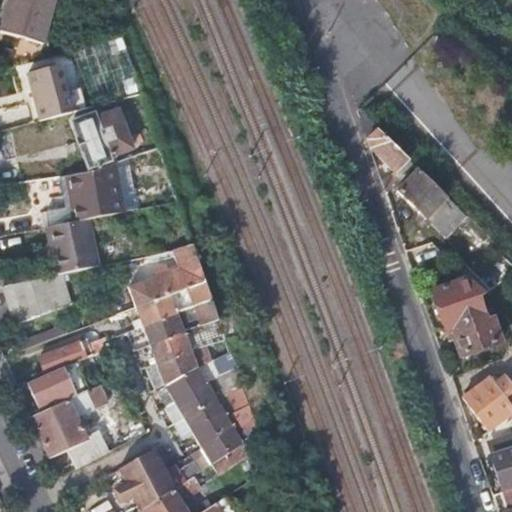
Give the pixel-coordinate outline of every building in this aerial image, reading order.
[(0,70),(40,59),(56,0),(10,0),(1,31),(4,32),(0,70)] [(43,119),(74,111),(59,63),(30,73),(43,119)] [(94,114),(72,122),(90,169),(112,160),(110,156),(132,147),(128,136),(132,134),(135,131),(132,123),(128,121),(122,123),(118,110),(96,119),(94,114)] [(395,172),(409,158),(378,127),(367,138),(370,146),(395,172)] [(400,177),(414,163),(409,158),(395,172),(400,177)] [(87,219),(123,212),(113,164),(92,172),(66,176),(71,206),(42,212),(45,227),(48,226),(87,219)] [(450,231),(466,214),(418,167),(396,189),(424,217),(430,211),(450,231)] [(385,191),(400,177),(395,172),(383,184),(385,191)] [(59,273),(97,265),(87,219),(48,226),(59,273)] [(189,287),(206,281),(193,244),(172,249),(179,268),(129,287),(137,306),(170,294),(189,287)] [(63,306),(56,274),(5,285),(2,285),(12,325),(63,306)] [(487,294),(471,279),(433,291),(445,327),(452,325),(461,354),(502,342),(494,318),(487,320),(478,297),(487,294)] [(196,305),(212,299),(206,281),(189,287),(196,305)] [(144,325),(177,313),(174,303),(170,294),(137,306),(144,325)] [(202,325),(219,319),(212,299),(196,305),(195,306),(197,311),(191,314),(193,318),(198,316),(202,325)] [(174,303),(177,313),(187,309),(184,300),(174,303)] [(151,343),(185,331),(177,313),(144,325),(145,329),(151,343)] [(215,321),(205,325),(211,340),(221,336),(215,321)] [(129,336),(145,329),(144,325),(128,331),(129,336)] [(158,362),(192,350),(185,331),(151,343),(158,362)] [(47,374),(59,369),(71,365),(88,358),(82,342),(41,358),(47,374)] [(144,353),(142,346),(134,349),(136,356),(144,353)] [(166,384),(198,368),(192,350),(158,362),(166,384)] [(158,388),(166,384),(158,362),(149,365),(158,388)] [(71,398),(84,392),(74,372),(71,365),(59,369),(71,398)] [(176,401),(208,384),(198,368),(166,384),(176,401)] [(50,403),(52,407),(71,398),(59,369),(29,383),(39,408),(50,403)] [(489,430),(511,412),(511,407),(503,395),(506,393),(502,387),(499,390),(490,378),(464,396),(489,430)] [(69,449),(78,468),(111,451),(103,434),(88,440),(77,416),(109,402),(101,384),(84,392),(71,398),(52,407),(31,417),(46,449),(50,458),(69,449)] [(167,406),(176,401),(166,384),(158,388),(167,406)] [(186,417),(217,399),(208,384),(176,401),(186,417)] [(195,432),(227,417),(217,399),(186,417),(189,423),(195,432)] [(176,422),(186,417),(176,401),(167,406),(176,422)] [(180,428),(189,423),(186,417),(176,422),(180,428)] [(203,446),(235,430),(227,417),(195,432),(203,446)] [(213,463),(243,444),(235,430),(203,446),(213,463)] [(261,474),(271,467),(259,434),(243,444),(248,453),(261,474)] [(218,472),(248,453),(243,444),(213,463),(218,472)] [(511,447),(491,455),(502,488),(511,484),(511,447)] [(133,494),(141,509),(175,488),(187,480),(178,464),(168,471),(156,449),(135,460),(120,469),(128,484),(117,490),(122,500),(133,494)] [(186,511),(179,499),(202,484),(196,475),(187,480),(175,488),(141,509),(142,511),(186,511)] [(84,507),(110,496),(102,478),(77,489),(84,507)] [(233,511),(234,511),(224,498),(201,511),(233,511)]
